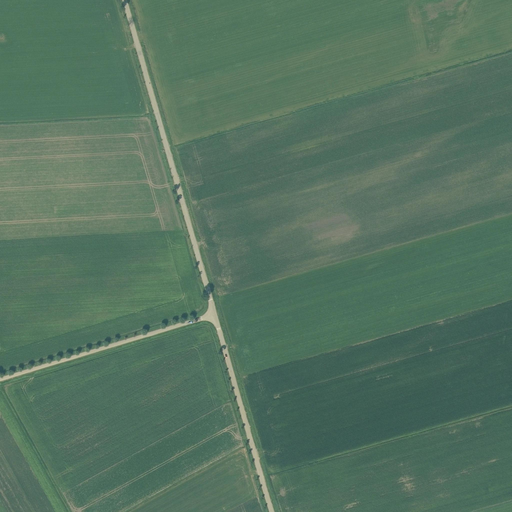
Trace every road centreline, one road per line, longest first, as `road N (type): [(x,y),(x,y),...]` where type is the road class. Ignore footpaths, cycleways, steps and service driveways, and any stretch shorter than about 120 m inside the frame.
road 1 (unclassified): [(214,314),(124,0)]
road 2 (unclassified): [(0,379),(214,314)]
road 3 (unclassified): [(272,511),(214,314)]
